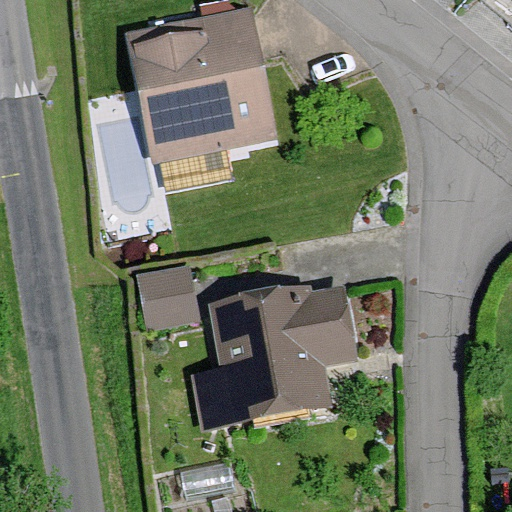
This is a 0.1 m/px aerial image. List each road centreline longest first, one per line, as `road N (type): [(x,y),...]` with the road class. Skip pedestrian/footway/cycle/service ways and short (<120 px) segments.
road 1 (tertiary): [(0,10),(75,511)]
road 2 (residential): [(441,511),(442,302),(469,99)]
road 3 (residential): [(469,99),(351,0)]
